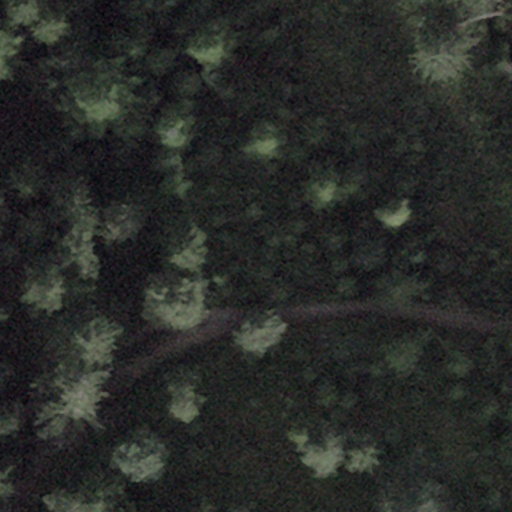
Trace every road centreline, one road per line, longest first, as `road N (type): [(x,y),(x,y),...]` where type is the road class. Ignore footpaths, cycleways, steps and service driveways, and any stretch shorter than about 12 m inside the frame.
road 1 (track): [(237,312),(135,362),(77,419),(9,511)]
road 2 (track): [(511,320),(237,312)]
